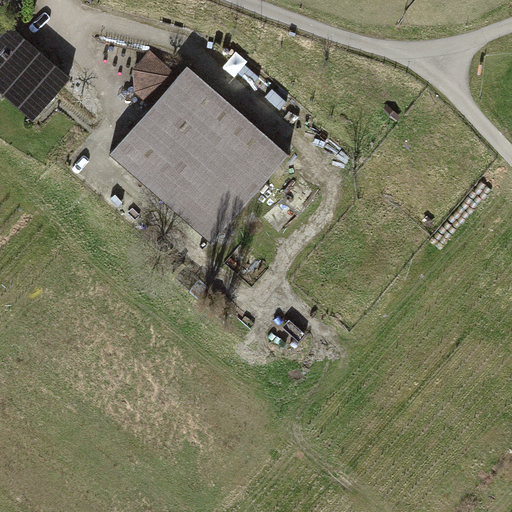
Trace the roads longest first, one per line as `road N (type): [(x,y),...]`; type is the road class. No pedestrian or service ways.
road 1 (unclassified): [(234,0),(430,66),(511,30)]
road 2 (track): [(511,159),(430,66)]
